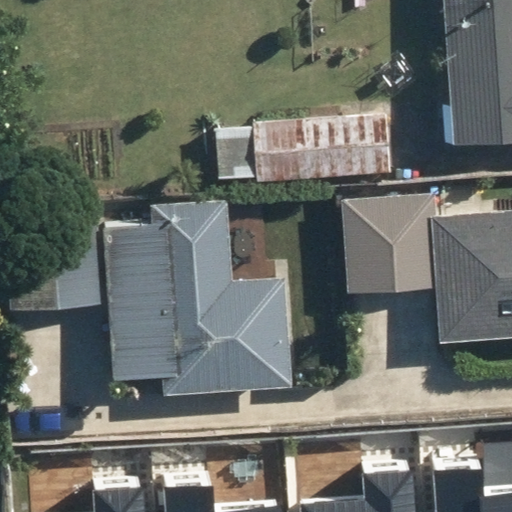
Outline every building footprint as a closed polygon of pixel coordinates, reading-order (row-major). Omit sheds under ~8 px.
[(511,0),(446,0),(450,127),(511,125),(511,0)] [(222,102),(222,173),(421,172),(420,101),(222,102)] [(443,180),(342,182),(343,278),(448,276),(449,320),(511,319),(511,196),(443,198),(443,180)] [(163,208),(113,208),(113,363),(173,363),(173,386),(299,385),(299,267),(236,267),(236,184),(163,184),(163,208)] [(104,202),(40,200),(36,298),(100,300),(104,202)] [(88,439),(90,334),(4,332),(2,437),(88,439)] [(432,456),(337,459),(338,511),(511,511),(511,458),(487,459),(487,434),(432,436),(432,456)] [(127,511),(123,448),(40,454),(43,511),(127,511)]
